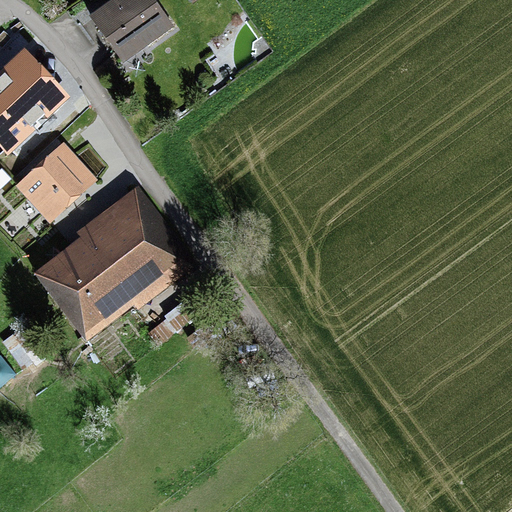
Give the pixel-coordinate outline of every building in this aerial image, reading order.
[(174,28),(153,0),(113,0),(89,18),(123,65),(174,28)] [(60,101),(12,50),(0,61),(0,144),(18,128),(24,134),(60,101)] [(97,181),(62,144),(15,187),(49,225),(97,181)] [(169,226),(139,187),(76,235),(80,241),(33,278),(59,311),(169,226)] [(169,226),(59,311),(86,346),(133,309),(137,313),(199,265),(169,226)] [(193,297),(148,334),(158,347),(204,310),(193,297)] [(2,343),(23,371),(46,353),(25,325),(2,343)]
